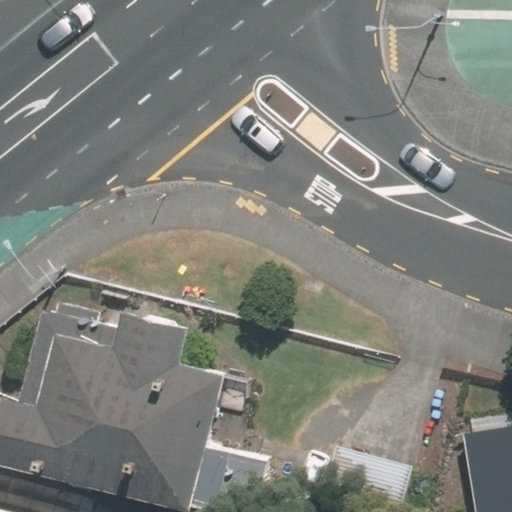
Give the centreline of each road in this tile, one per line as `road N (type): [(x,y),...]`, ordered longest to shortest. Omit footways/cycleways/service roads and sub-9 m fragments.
road 1 (secondary): [(511,238),(403,221),(283,173),(219,126),(135,28)]
road 2 (secondary): [(265,0),(368,117),(511,234)]
road 3 (primary): [(135,28),(0,136)]
